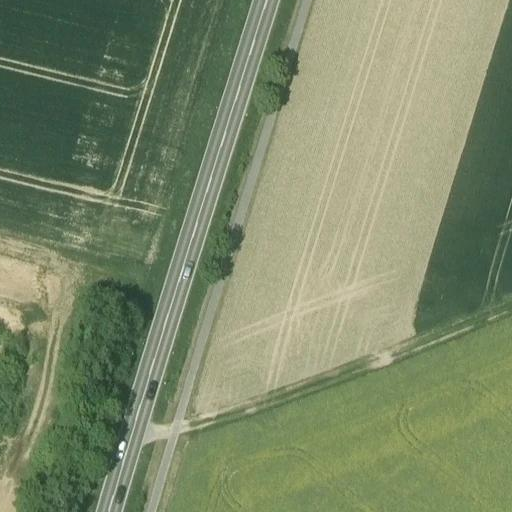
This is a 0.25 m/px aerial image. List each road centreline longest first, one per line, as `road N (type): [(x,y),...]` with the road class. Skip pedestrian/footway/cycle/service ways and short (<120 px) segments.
road 1 (primary): [(109,511),(267,0)]
road 2 (track): [(511,308),(195,426),(154,434),(133,429)]
